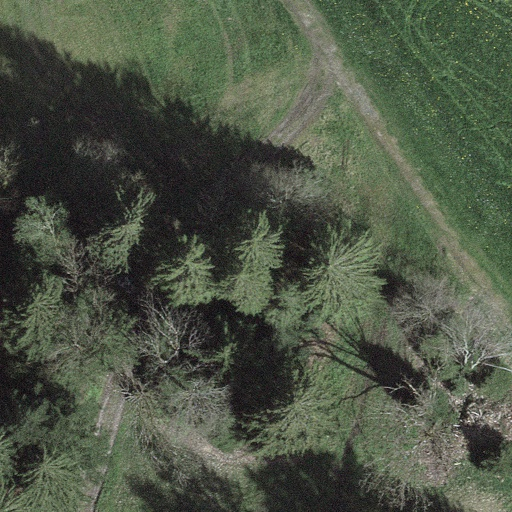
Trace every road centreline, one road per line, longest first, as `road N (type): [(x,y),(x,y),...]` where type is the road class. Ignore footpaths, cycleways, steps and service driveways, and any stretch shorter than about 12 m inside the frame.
road 1 (track): [(333,82),(169,261),(143,306),(84,511)]
road 2 (track): [(284,0),(511,344)]
